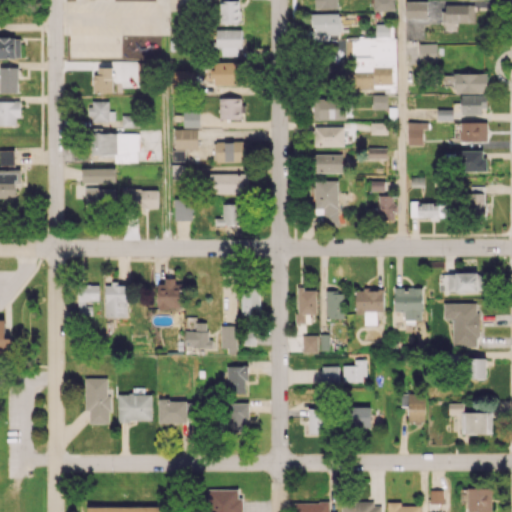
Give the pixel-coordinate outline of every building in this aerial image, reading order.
[(210,0),(174,0),(174,10),(211,9),(210,0)] [(220,23),(240,23),(239,0),(237,0),(220,0),(220,23)] [(315,0),(315,8),(337,9),(337,0),(315,0)] [(373,0),(373,10),(394,10),(393,0),(373,0)] [(405,0),(405,18),(427,19),(427,0),(406,0),(405,0)] [(339,13),(312,13),(312,34),(339,34),(339,13)] [(353,45),(353,86),(396,85),(395,37),(390,37),(390,23),(375,24),(375,37),(359,37),(359,45),(353,45)] [(221,56),(240,56),(240,29),(216,29),(216,48),(221,48),(221,56)] [(20,37),(0,37),(0,57),(20,58),(20,37)] [(437,60),(437,43),(418,44),(419,61),(437,60)] [(242,62),(215,61),(214,84),(241,85),(242,62)] [(0,91),(17,92),(18,67),(0,66),(0,91)] [(112,92),(112,67),(94,67),(95,92),(112,92)] [(188,70),(172,70),(172,87),(188,87),(188,70)] [(487,73),(454,73),(454,93),(487,92),(487,73)] [(461,115),(485,114),(485,94),(461,95),(461,115)] [(240,98),(219,97),(218,118),(240,119),(240,98)] [(89,121),(114,121),(114,110),(108,110),(109,101),(90,100),(89,121)] [(313,100),(313,119),(334,118),(333,100),(313,100)] [(0,124),(19,124),(18,101),(0,101),(0,124)] [(182,127),(199,127),(199,112),(183,111),(182,127)] [(487,141),(486,121),(459,122),(460,141),(487,141)] [(424,145),(425,122),(408,122),(407,144),(424,145)] [(313,126),(313,145),(336,146),(336,126),(313,126)] [(198,129),(175,128),(174,148),(197,149),(198,129)] [(115,162),(138,162),(138,133),(89,133),(90,154),(114,154),(115,162)] [(216,142),(216,162),(243,161),(243,141),(216,142)] [(367,158),(386,158),(386,147),(367,147),(367,158)] [(0,165),(14,165),(13,150),(0,149),(0,165)] [(487,172),(487,158),(483,158),(483,150),(456,150),(457,172),(487,172)] [(342,172),(341,154),(313,154),(314,173),(342,172)] [(0,197),(15,197),(15,183),(21,183),(20,168),(0,168),(0,197)] [(116,182),(115,168),(81,168),(82,183),(116,182)] [(247,173),(208,173),(208,193),(247,193),(247,173)] [(337,179),(314,180),(314,207),(323,207),(324,226),(338,225),(337,179)] [(371,190),(384,190),(384,180),(371,180),(371,190)] [(485,186),(468,186),(468,215),(485,216),(485,186)] [(115,188),(87,187),(87,203),(115,204),(115,188)] [(158,188),(123,189),(124,208),(158,207),(158,188)] [(394,218),(393,195),(377,195),(378,219),(394,218)] [(192,199),(174,198),(174,220),(191,220),(192,199)] [(409,217),(449,218),(450,203),(410,202),(409,217)] [(222,204),(223,218),(215,218),(215,225),(231,225),(232,232),(242,231),(241,203),(222,204)] [(483,272),(438,273),(439,292),(483,291),(483,272)] [(157,280),(157,308),(182,307),(182,282),(175,282),(175,279),(157,280)] [(105,283),(104,316),(126,317),(127,284),(105,283)] [(78,314),(92,314),(92,302),(99,302),(99,285),(78,285),(78,314)] [(421,287),(394,287),(394,311),(404,311),(404,320),(421,320),(421,287)] [(376,311),(383,311),(383,288),(355,289),(356,314),(364,313),(364,324),(376,324),(376,311)] [(241,315),(260,315),(259,289),(240,289),(241,315)] [(316,313),(316,289),(296,289),(297,323),(305,323),(305,313),(316,313)] [(325,318),(343,318),(343,291),(325,290),(325,318)] [(452,347),(478,347),(478,303),(444,302),(444,318),(453,318),(452,347)] [(0,319),(0,357),(10,357),(10,338),(4,338),(4,320),(0,319)] [(185,330),(184,347),(212,347),(212,338),(207,338),(207,322),(195,322),(195,330),(185,330)] [(221,348),(237,347),(236,324),(220,325),(221,348)] [(255,345),(255,331),(243,330),(243,344),(255,345)] [(329,333),(320,333),(320,350),(328,351),(329,333)] [(318,352),(317,335),(302,335),(302,352),(318,352)] [(486,378),(486,357),(467,357),(467,378),(486,378)] [(342,382),(364,382),(365,359),(354,359),(354,365),(343,365),(342,382)] [(247,392),(246,365),(226,365),(226,392),(247,392)] [(322,384),(339,383),(339,365),(321,366),(322,384)] [(89,423),(110,423),(110,396),(107,396),(107,378),(85,377),(85,410),(89,410),(89,423)] [(117,394),(118,420),(152,420),(152,393),(117,394)] [(408,406),(408,421),(424,422),(425,394),(401,393),(400,406),(408,406)] [(158,422),(187,422),(188,399),(158,399),(158,422)] [(248,402),(227,403),(228,430),(248,430),(248,402)] [(448,403),(449,414),(462,413),(462,403),(448,403)] [(370,406),(347,406),(347,428),(370,428),(370,406)] [(308,433),(325,433),(325,408),(308,408),(308,433)] [(492,412),(461,412),(461,433),(492,433),(492,412)] [(490,487),(467,488),(467,511),(472,511),(491,511),(490,487)] [(238,488),(208,489),(208,511),(242,511),(242,497),(238,497),(238,488)] [(441,511),(442,490),(429,489),(428,511),(441,511)] [(329,502),(295,501),(294,511),(337,511),(329,511),(329,502)] [(386,511),(419,511),(420,505),(400,505),(400,501),(386,501),(386,511)]
